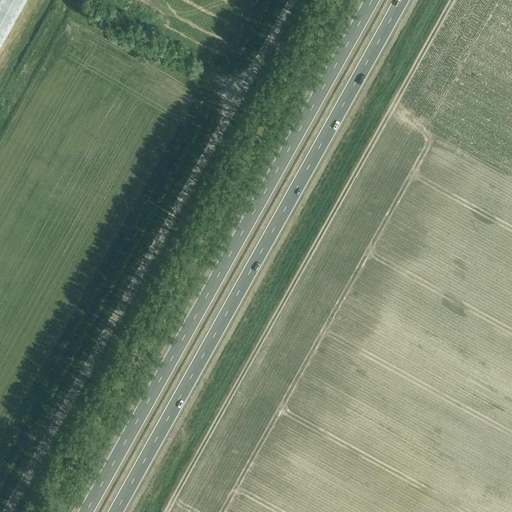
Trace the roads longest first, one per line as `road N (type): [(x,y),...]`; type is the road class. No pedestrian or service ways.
road 1 (trunk): [(372,0),(86,511)]
road 2 (trunk): [(115,511),(401,0)]
road 3 (unclassified): [(7,511),(292,0)]
